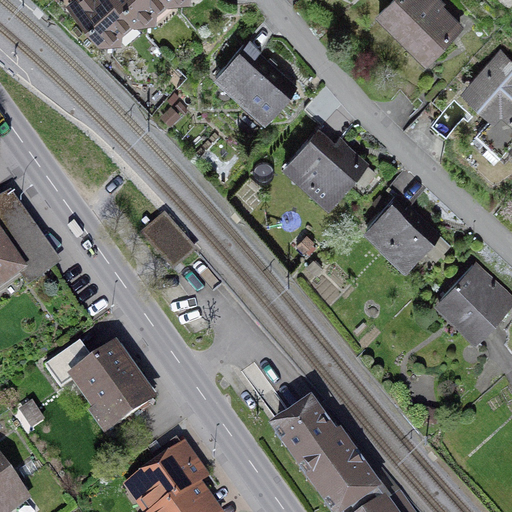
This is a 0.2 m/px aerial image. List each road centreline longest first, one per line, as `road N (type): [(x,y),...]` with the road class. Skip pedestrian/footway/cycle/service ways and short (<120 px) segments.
road 1 (secondary): [(285,511),(0,110)]
road 2 (residential): [(270,0),(344,87),(511,248)]
